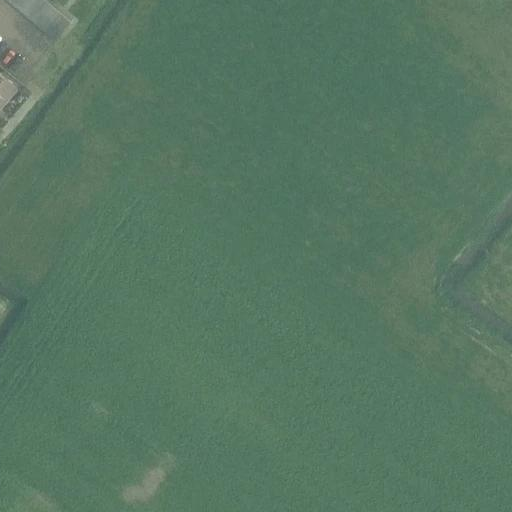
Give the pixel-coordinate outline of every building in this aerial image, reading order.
[(11,0),(9,3),(19,10),(27,0),(11,0)] [(27,0),(19,10),(28,18),(42,0),(27,0)] [(43,0),(42,0),(28,18),(37,26),(52,7),(43,0)] [(52,7),(37,26),(46,33),(61,15),(52,7)] [(61,15),(46,33),(56,41),(71,23),(61,15)] [(0,107),(16,89),(0,75),(0,107)]
